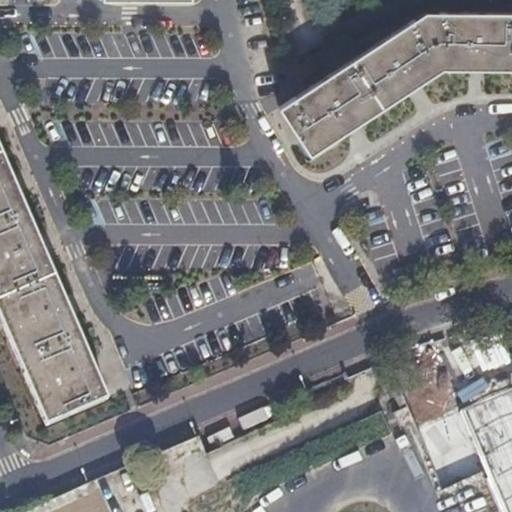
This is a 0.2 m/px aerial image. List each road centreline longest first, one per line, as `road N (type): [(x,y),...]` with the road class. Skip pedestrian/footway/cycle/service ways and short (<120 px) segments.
road 1 (residential): [(368,335),(11,486)]
road 2 (unknown): [(251,511),(431,418),(451,382),(422,318)]
road 3 (unknown): [(318,356),(359,395),(212,471),(199,500),(205,511)]
road 4 (residential): [(368,335),(315,208),(283,184),(255,119)]
road 5 (residential): [(511,289),(368,335)]
